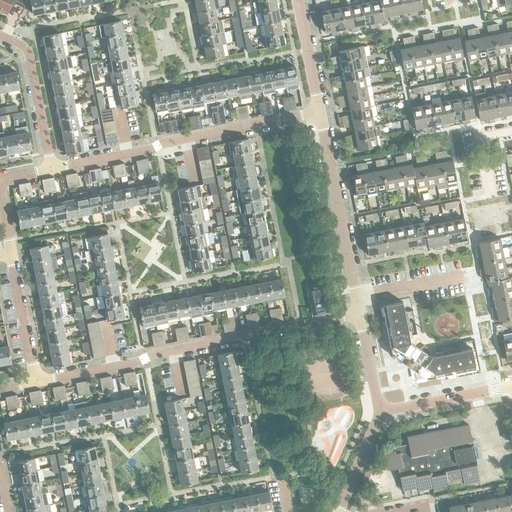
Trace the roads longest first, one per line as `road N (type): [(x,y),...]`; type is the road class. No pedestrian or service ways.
road 1 (residential): [(34,379),(363,317)]
road 2 (residential): [(51,166),(320,110)]
road 3 (residential): [(363,317),(320,110)]
road 4 (residential): [(51,166),(32,59),(0,34)]
road 5 (residential): [(381,409),(511,382)]
road 6 (residential): [(34,379),(11,255)]
